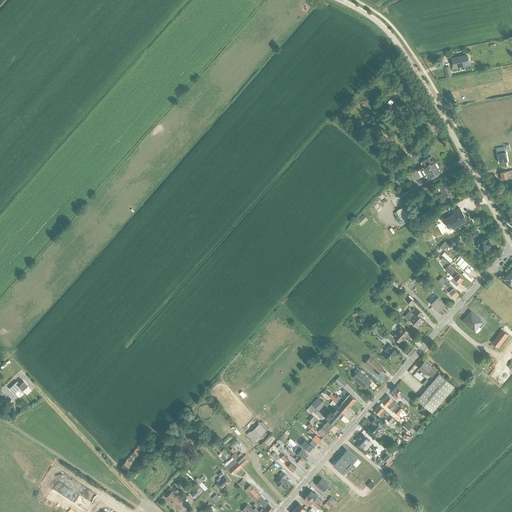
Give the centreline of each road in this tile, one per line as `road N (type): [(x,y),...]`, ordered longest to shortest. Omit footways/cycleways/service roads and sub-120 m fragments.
road 1 (unclassified): [(511,244),(277,511)]
road 2 (residential): [(511,244),(409,60),(383,27),(339,0)]
